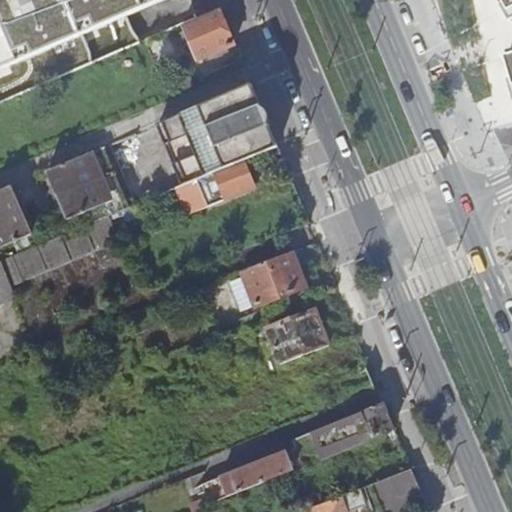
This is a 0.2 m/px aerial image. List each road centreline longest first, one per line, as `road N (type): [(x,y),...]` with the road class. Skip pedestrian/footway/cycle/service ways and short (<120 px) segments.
road 1 (primary): [(376,243),(489,511)]
road 2 (primary): [(275,0),(376,243)]
road 3 (primary): [(461,207),(374,0)]
road 4 (primary): [(511,328),(461,207)]
